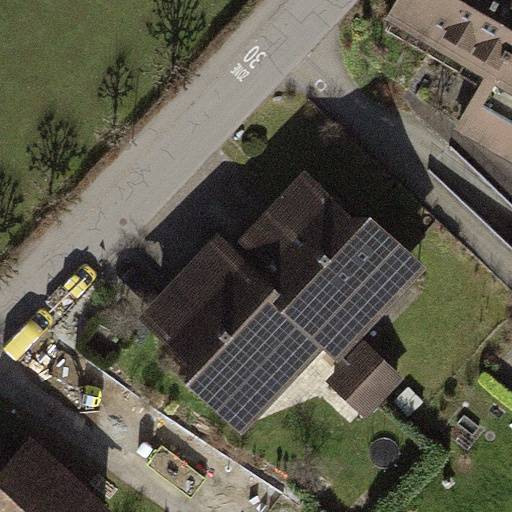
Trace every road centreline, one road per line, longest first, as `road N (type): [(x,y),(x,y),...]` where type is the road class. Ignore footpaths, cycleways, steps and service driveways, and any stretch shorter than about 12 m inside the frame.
road 1 (residential): [(0,341),(319,0)]
road 2 (unknown): [(271,49),(511,300)]
